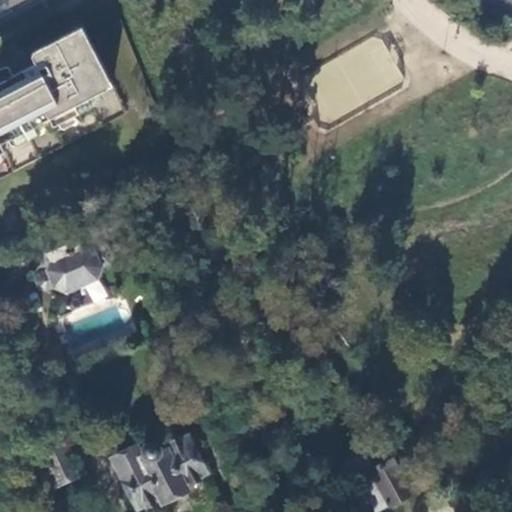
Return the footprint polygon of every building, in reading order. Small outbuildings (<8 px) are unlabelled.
[(0,177),(125,114),(82,29),(64,38),(32,55),(31,59),(35,65),(12,76),(9,70),(4,69),(0,70),(0,177)] [(55,286),(64,291),(95,278),(99,266),(108,263),(111,256),(108,250),(101,247),(98,241),(91,241),(82,221),(33,242),(41,263),(36,268),(38,273),(35,280),(38,288),(44,290),(55,286)] [(337,403),(331,411),(343,420),(349,412),(337,403)] [(134,448),(115,457),(139,506),(159,496),(160,499),(186,485),(184,482),(204,472),(185,438),(166,448),(166,449),(161,452),(161,451),(161,449),(161,447),(161,446),(160,445),(158,443),(157,442),(156,441),(155,441),(154,440),(152,440),(150,440),(149,440),(147,441),(144,443),(144,444),(142,446),(142,447),(142,449),(142,451),(142,453),(142,454),(144,456),(144,457),(146,458),(147,459),(141,462),(134,448)] [(42,488),(44,493),(52,489),(50,485),(75,474),(62,444),(31,459),(44,487),(42,488)] [(370,497),(377,510),(409,493),(384,445),(346,465),(364,500),(370,497)] [(429,508),(430,511),(459,511),(455,498),(429,508)]
